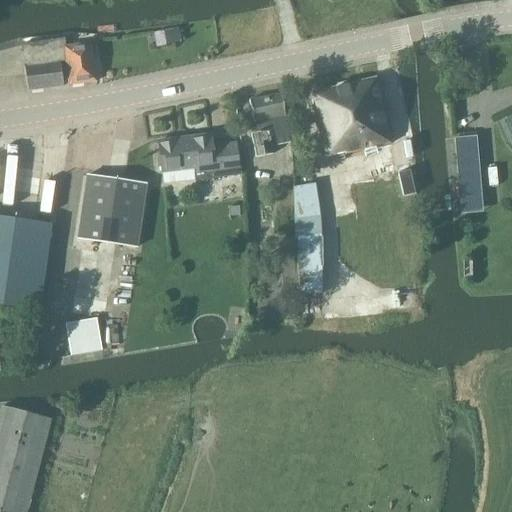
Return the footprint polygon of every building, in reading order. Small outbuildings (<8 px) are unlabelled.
[(177,29),(168,31),(170,43),(179,41),(177,29)] [(24,44),(30,90),(65,86),(62,61),(68,60),(71,85),(95,82),(90,43),(65,46),(64,39),(24,44)] [(348,154),(372,148),(391,144),(376,78),(347,84),(346,82),(335,84),(335,87),(312,92),(327,156),(347,151),(348,154)] [(272,145),(291,141),(281,93),(250,99),(257,132),(253,133),(257,155),(274,152),(272,145)] [(452,100),(455,109),(473,102),(470,93),(452,100)] [(211,134),(157,141),(162,174),(163,186),(196,181),(241,175),(236,143),(212,146),(211,134)] [(476,137),(455,139),(459,195),(481,193),(476,137)] [(147,185),(88,176),(77,241),(138,250),(147,185)] [(334,214),(337,273),(398,270),(396,235),(394,235),(393,206),(402,206),(401,180),(352,183),(354,213),(334,214)] [(314,184),(293,187),(294,239),(297,239),(298,295),(321,294),(320,223),(314,184)] [(229,207),(229,217),(240,216),(239,207),(229,207)] [(0,215),(0,304),(38,311),(52,224),(0,215)] [(67,343),(97,344),(98,312),(69,311),(67,343)] [(27,511),(51,419),(3,407),(0,417),(0,511),(27,511)]
